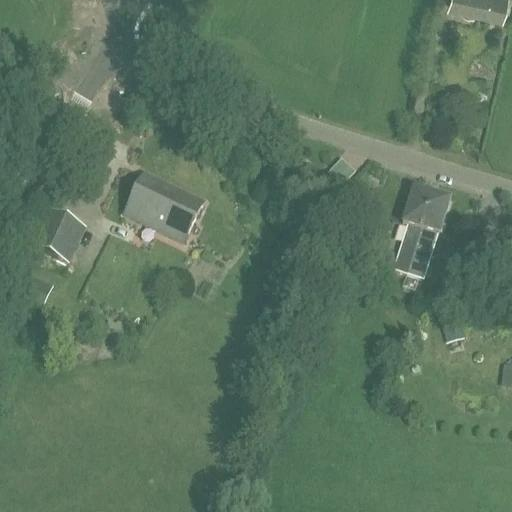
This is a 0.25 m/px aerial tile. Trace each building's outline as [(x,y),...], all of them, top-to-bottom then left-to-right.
[(449,0),(448,8),(501,20),(505,0),(449,0)] [(313,189),(327,203),(340,189),(327,176),(313,189)] [(143,177),(123,218),(183,247),(203,206),(143,177)] [(405,279),(431,197),(412,191),(401,229),(406,230),(392,275),(405,279)] [(449,203),(431,197),(405,279),(423,284),(437,240),(449,203)] [(30,247),(68,265),(85,230),(48,212),(30,247)] [(461,272),(465,273),(486,279),(493,255),(469,247),(461,272)] [(12,300),(41,314),(52,291),(23,278),(12,300)] [(440,324),(446,346),(463,342),(457,319),(440,324)] [(107,323),(103,334),(127,344),(131,333),(115,326),(107,323)]
